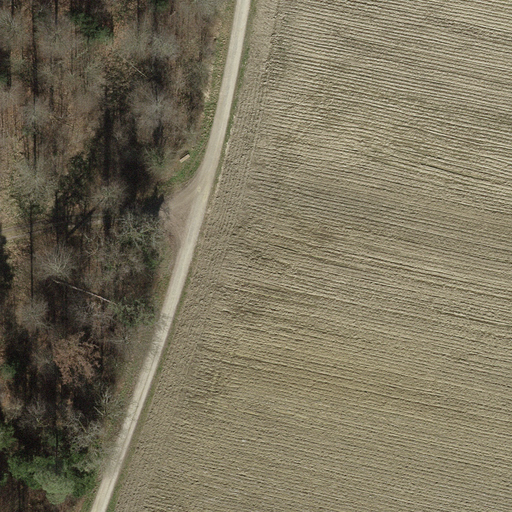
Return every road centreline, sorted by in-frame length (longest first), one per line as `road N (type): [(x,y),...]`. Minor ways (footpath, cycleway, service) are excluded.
road 1 (track): [(91,511),(199,200),(244,0)]
road 2 (track): [(0,235),(199,200)]
